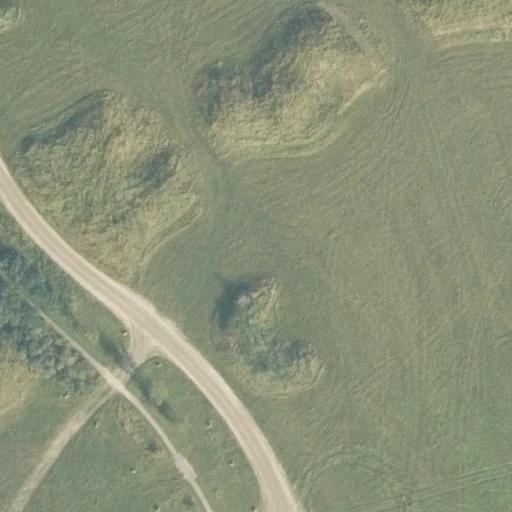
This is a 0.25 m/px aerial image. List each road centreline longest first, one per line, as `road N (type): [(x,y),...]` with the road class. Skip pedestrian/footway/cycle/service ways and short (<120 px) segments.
road 1 (unknown): [(152,325),(122,391),(18,511)]
road 2 (unknown): [(152,325),(208,378),(259,460),(278,511)]
road 3 (unknown): [(0,168),(22,209),(74,269),(152,325)]
